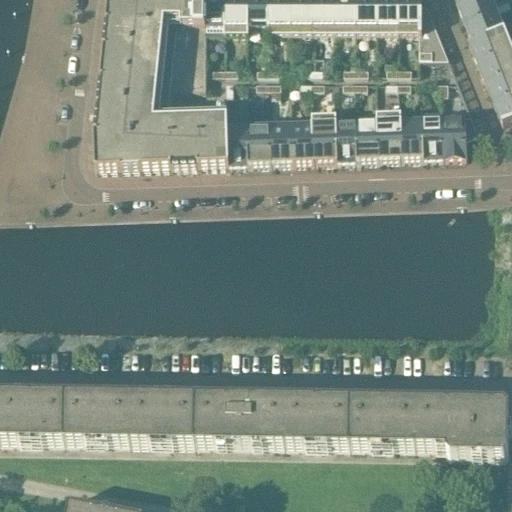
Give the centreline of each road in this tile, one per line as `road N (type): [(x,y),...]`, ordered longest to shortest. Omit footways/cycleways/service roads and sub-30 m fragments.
road 1 (residential): [(511,183),(89,198),(75,189),(70,171),(90,0)]
road 2 (residential): [(0,383),(511,389)]
